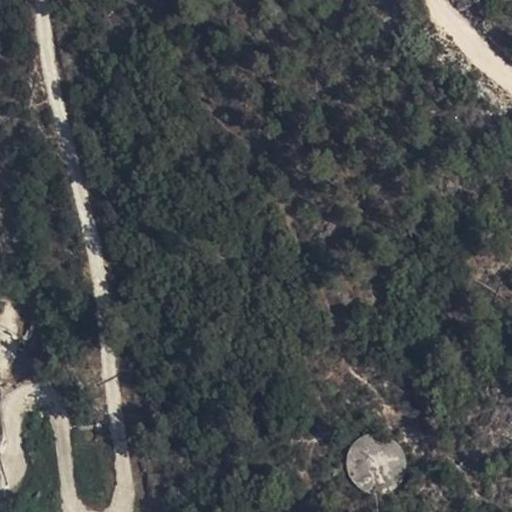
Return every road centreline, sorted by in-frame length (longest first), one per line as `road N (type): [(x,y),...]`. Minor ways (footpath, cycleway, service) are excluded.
road 1 (track): [(110,511),(129,488),(92,255),(37,0)]
road 2 (track): [(0,447),(10,464),(25,393),(61,399),(74,504),(101,511)]
